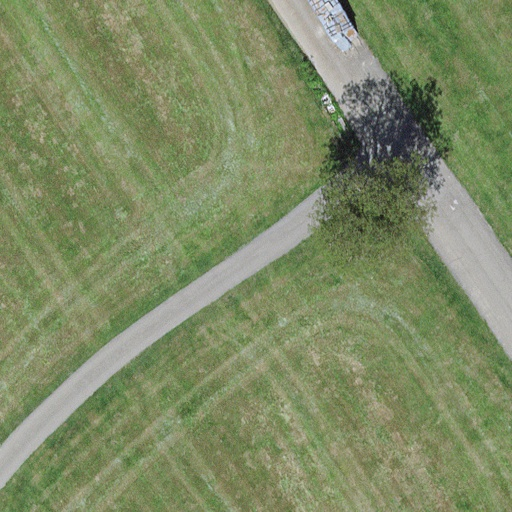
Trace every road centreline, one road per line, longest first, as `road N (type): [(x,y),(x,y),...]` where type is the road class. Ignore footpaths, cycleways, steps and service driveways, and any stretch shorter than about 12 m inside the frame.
road 1 (unclassified): [(410,147),(138,339),(0,474)]
road 2 (unclassified): [(511,306),(410,147)]
road 3 (unclassified): [(410,147),(309,0)]
